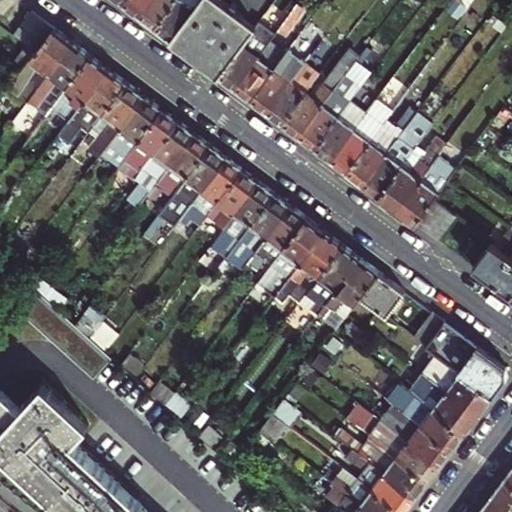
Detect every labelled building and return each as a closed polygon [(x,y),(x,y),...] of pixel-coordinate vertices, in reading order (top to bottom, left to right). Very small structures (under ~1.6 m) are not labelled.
[(129,0),(125,7),(131,11),(140,18),(153,0),(129,0)] [(153,0),(140,18),(147,23),(157,30),(179,0),(153,0)] [(179,0),(157,31),(165,37),(174,43),(206,0),(179,0)] [(246,46),(258,30),(236,15),(241,9),(235,3),(230,9),(218,0),(206,0),(174,43),(182,49),(198,61),(222,78),(246,46)] [(40,56),(58,32),(36,16),(18,40),(40,56)] [(246,46),(221,79),(228,83),(237,90),(279,34),(284,28),(269,16),(264,22),(258,30),(246,46)] [(58,32),(40,56),(26,75),(14,90),(30,103),(51,75),(52,77),(65,61),(62,58),(73,43),(65,37),(58,32)] [(279,34),(237,90),(243,95),(252,102),(277,69),(290,52),(295,46),(279,34)] [(290,52),(252,102),(259,106),(269,114),(293,82),(300,72),(306,64),(311,58),(315,52),(300,40),(295,46),(290,52)] [(39,109),(48,116),(56,106),(69,89),(93,58),(82,50),(73,43),(62,58),(65,61),(52,77),(51,75),(30,102),(13,125),(22,132),(39,109)] [(293,82),(269,114),(278,121),(285,126),(309,95),(332,64),(315,52),(311,58),(306,64),(300,72),(293,82)] [(56,106),(73,119),(77,115),(86,101),(88,103),(101,87),(97,84),(109,69),(101,63),(93,58),(69,89),(56,106)] [(335,92),(301,138),(308,144),(316,150),(340,118),(354,100),(375,73),(359,60),(344,81),(335,92)] [(64,132),(77,141),(86,128),(93,132),(105,116),(129,84),(122,79),(109,69),(97,84),(101,87),(88,103),(86,101),(77,115),(73,119),(64,132)] [(89,146),(102,156),(113,142),(123,128),(126,130),(137,114),(134,111),(145,96),(136,90),(129,84),(105,116),(93,132),(97,135),(89,146)] [(301,138),(335,92),(328,85),(317,101),(309,94),(285,126),(293,132),(301,138)] [(340,118),(316,150),(323,154),(332,161),(367,116),(369,113),(373,107),(379,99),(373,94),(367,102),(358,95),(354,100),(340,118)] [(121,169),(140,142),(164,111),(154,104),(145,96),(134,111),(137,114),(126,130),(123,128),(113,142),(102,156),(121,169)] [(367,116),(332,161),(339,166),(348,174),(383,128),(396,111),(379,99),(373,107),(369,113),(367,116)] [(383,128),(348,174),(356,180),(364,185),(399,139),(412,123),(421,110),(412,103),(390,132),(383,128)] [(399,139),(364,185),(372,191),(381,198),(404,166),(411,157),(415,152),(438,123),(421,110),(412,123),(399,139)] [(157,155),(180,123),(172,117),(164,111),(140,142),(151,150),(141,164),(146,169),(157,155)] [(147,194),(150,197),(163,181),(197,135),(189,129),(180,123),(157,155),(137,181),(126,196),(138,206),(147,194)] [(163,190),(174,199),(182,188),(189,179),(213,147),(204,141),(197,135),(163,181),(150,197),(155,201),(163,190)] [(121,169),(137,182),(146,169),(141,164),(151,150),(140,142),(121,169)] [(174,217),(181,222),(187,214),(194,205),(228,159),(219,152),(213,147),(189,179),(182,188),(174,199),(162,215),(171,222),(174,217)] [(422,177),(432,165),(439,156),(431,150),(424,158),(420,163),(411,157),(404,166),(380,197),(389,204),(397,210),(410,192),(414,195),(425,181),(422,177)] [(420,163),(424,158),(416,152),(411,157),(420,163)] [(191,217),(203,226),(210,217),(221,202),(245,171),(236,164),(228,159),(194,205),(187,214),(181,222),(185,225),(191,217)] [(436,201),(442,193),(432,185),(441,173),(432,165),(422,177),(425,181),(414,195),(410,192),(397,210),(407,218),(417,225),(436,201)] [(210,217),(226,229),(261,183),(252,176),(245,171),(221,202),(210,217)] [(451,181),(441,173),(432,185),(442,193),(451,181)] [(213,246),(229,258),(253,226),(277,195),(268,188),(261,183),(226,229),(213,246)] [(229,258),(245,270),(249,264),(254,258),(292,206),(285,201),(277,195),(253,226),(229,258)] [(459,219),(436,201),(417,225),(441,243),(459,219)] [(300,212),(292,206),(254,258),(249,264),(258,271),(267,260),(279,245),(285,250),(308,218),(300,212)] [(274,264),(259,284),(275,297),(325,231),(317,225),(308,218),(285,250),(274,264)] [(275,297),(285,304),(300,284),(310,291),(311,290),(345,246),(336,239),(325,231),(275,297)] [(511,295),(511,257),(511,258),(493,243),(475,268),(511,295)] [(279,245),(267,260),(274,264),(285,250),(279,245)] [(310,308),(320,316),(329,303),(338,291),(340,293),(352,276),(349,273),(361,257),(354,253),(345,246),(311,290),(310,291),(308,294),(315,300),(310,308)] [(320,316),(339,330),(365,296),(382,273),(370,264),(361,257),(349,273),(352,276),(340,293),(338,291),(329,303),(320,316)] [(392,317),(409,293),(399,286),(390,279),(382,273),(365,296),(392,317)] [(49,298),(56,288),(41,276),(34,284),(43,292),(49,298)] [(72,300),(56,288),(49,298),(52,300),(64,311),(72,300)] [(49,298),(43,292),(25,312),(97,379),(116,358),(109,352),(93,339),(79,326),(64,311),(52,300),(49,298)] [(308,294),(302,302),(310,308),(315,300),(308,294)] [(93,307),(79,326),(93,339),(105,323),(108,318),(93,307)] [(416,335),(428,345),(445,321),(433,312),(416,335)] [(445,321),(428,345),(436,350),(439,353),(449,360),(462,371),(480,384),(495,395),(508,377),(505,365),(445,321)] [(356,339),(362,330),(352,322),(345,331),(356,339)] [(121,336),(105,323),(93,339),(109,352),(121,336)] [(328,348),(331,351),(338,343),(334,340),(328,348)] [(487,406),(495,395),(462,371),(449,360),(439,353),(436,350),(425,364),(421,369),(425,371),(431,376),(449,390),(450,388),(466,400),(463,403),(480,416),(487,406)] [(314,366),(325,375),(336,360),(325,352),(314,366)] [(435,407),(468,432),(480,416),(463,403),(466,400),(450,388),(449,390),(431,376),(425,371),(421,369),(418,374),(408,386),(412,389),(416,392),(435,407)] [(303,382),(311,388),(319,378),(310,372),(303,382)] [(382,394),(387,397),(400,380),(396,377),(382,394)] [(398,406),(455,449),(468,432),(435,407),(416,392),(412,389),(400,380),(387,397),(394,402),(398,406)] [(1,387),(0,387),(0,452),(34,483),(35,483),(43,489),(50,497),(49,498),(64,511),(152,511),(75,440),(90,424),(44,381),(21,406),(1,387)] [(287,398),(296,405),(308,389),(300,382),(287,398)] [(275,414),(296,430),(308,414),(287,398),(275,414)] [(390,407),(381,419),(442,465),(455,449),(398,406),(394,411),(390,407)] [(262,431),(280,444),(293,427),(275,414),(262,431)] [(381,419),(369,435),(397,457),(430,482),(442,465),(396,430),(381,419)] [(341,428),(336,435),(351,446),(372,462),(419,497),(430,482),(397,457),(369,435),(362,444),(341,428)] [(251,446),(260,454),(270,441),(261,434),(251,446)] [(365,471),(360,478),(404,511),(407,511),(419,497),(372,462),(351,446),(344,456),(365,471)] [(345,467),(332,484),(338,488),(369,511),(404,511),(360,478),(345,467)] [(511,483),(507,480),(491,500),(507,511),(509,508),(511,509),(511,483)] [(369,511),(338,488),(332,484),(326,493),(335,500),(329,507),(332,509),(336,511),(369,511)] [(482,511),(511,511),(511,509),(509,508),(507,511),(491,500),(482,511)]
